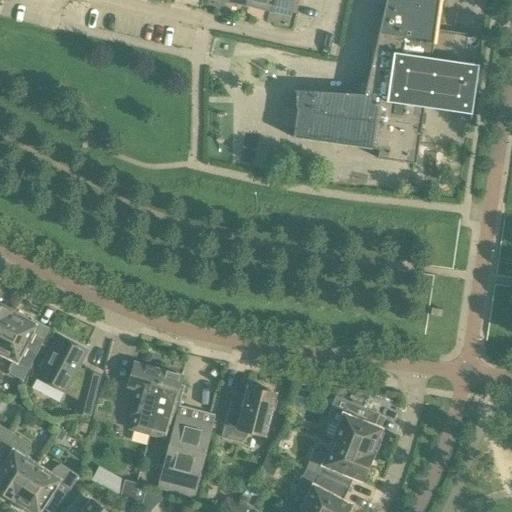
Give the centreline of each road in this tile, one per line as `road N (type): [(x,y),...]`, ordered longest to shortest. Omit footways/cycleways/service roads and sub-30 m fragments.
road 1 (residential): [(382,511),(400,467),(417,369),(220,341),(129,312),(0,243)]
road 2 (residential): [(115,0),(321,40),(329,0)]
